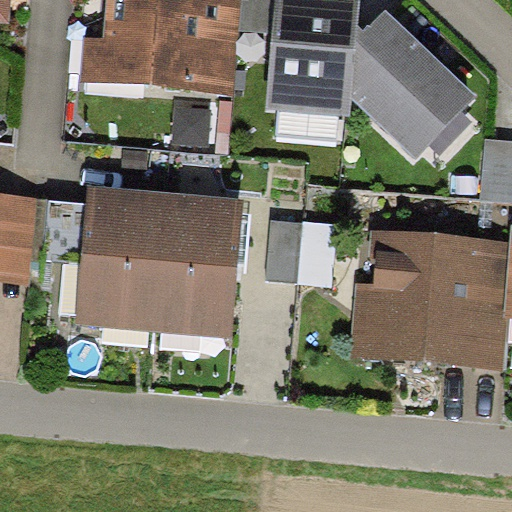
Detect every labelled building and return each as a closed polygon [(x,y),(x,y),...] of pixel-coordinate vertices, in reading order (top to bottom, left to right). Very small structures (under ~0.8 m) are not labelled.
[(0,0),(0,24),(9,25),(11,0),(0,0)] [(241,0),(106,0),(103,41),(84,39),(80,86),(233,98),(239,33),(241,0)] [(241,0),(239,33),(274,36),(276,0),(241,0)] [(359,0),(276,0),(274,36),(268,113),(350,119),(351,102),(357,31),(359,0)] [(363,37),(357,31),(351,102),(416,163),(476,100),(387,13),(363,37)] [(511,142),(487,140),(482,202),(511,204),(511,142)] [(155,336),(168,197),(89,190),(77,329),(155,336)] [(0,285),(29,287),(36,199),(0,195),(0,285)] [(168,197),(155,336),(233,343),(245,204),(168,197)] [(299,285),(305,224),(273,221),(267,282),(299,285)] [(338,226),(305,224),(299,285),(333,289),(338,226)] [(511,243),(377,233),(373,286),(356,284),(350,361),(502,372),(506,322),(511,243)]
